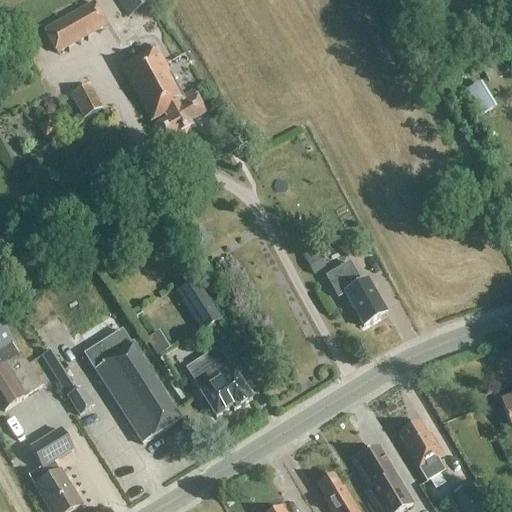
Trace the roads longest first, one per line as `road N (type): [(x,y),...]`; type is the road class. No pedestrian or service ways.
road 1 (residential): [(157,511),(408,362),(511,322)]
road 2 (track): [(511,238),(427,85),(439,44),(415,0)]
